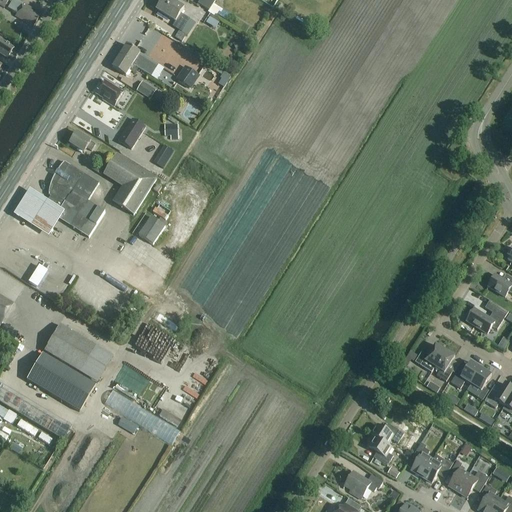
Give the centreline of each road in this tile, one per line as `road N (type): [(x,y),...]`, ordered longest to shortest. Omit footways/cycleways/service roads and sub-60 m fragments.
road 1 (residential): [(287,511),(486,197)]
road 2 (primary): [(0,199),(125,0)]
road 3 (residential): [(511,366),(446,326),(511,211)]
